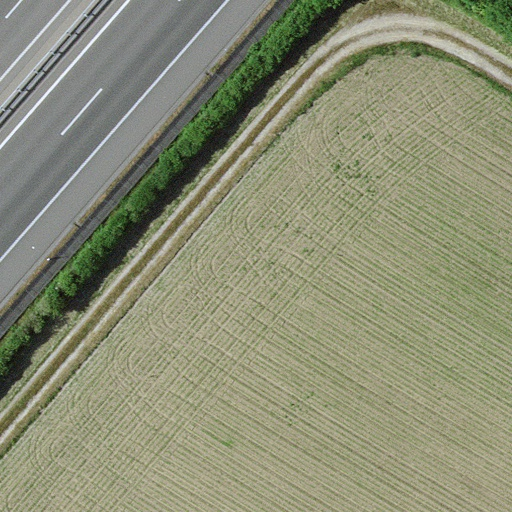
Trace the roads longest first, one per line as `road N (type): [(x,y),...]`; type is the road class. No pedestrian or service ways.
road 1 (track): [(0,427),(334,51),(369,32),(407,28),(442,35),(511,74)]
road 2 (motorway): [(0,205),(179,0)]
